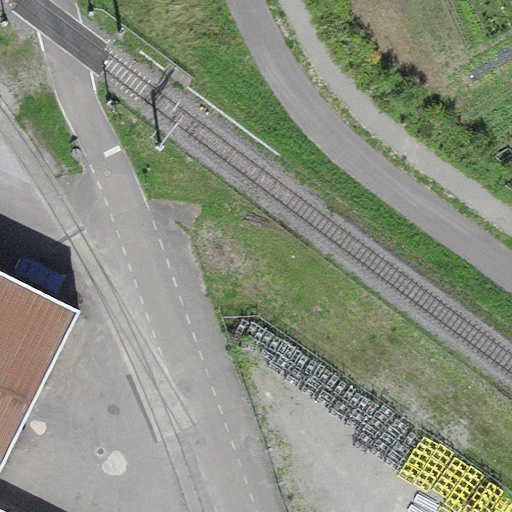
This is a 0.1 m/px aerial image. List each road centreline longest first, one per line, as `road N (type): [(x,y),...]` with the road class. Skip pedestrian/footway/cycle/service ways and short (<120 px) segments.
road 1 (residential): [(49,0),(237,511)]
road 2 (track): [(511,279),(363,171),(295,100),(239,0)]
